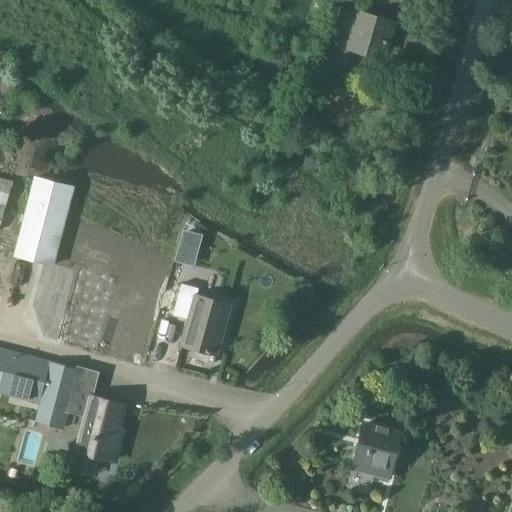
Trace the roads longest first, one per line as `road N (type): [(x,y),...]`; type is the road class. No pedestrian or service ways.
road 1 (unclassified): [(178,511),(400,275)]
road 2 (unclassified): [(400,275),(487,0)]
road 3 (unclassified): [(511,325),(400,275)]
